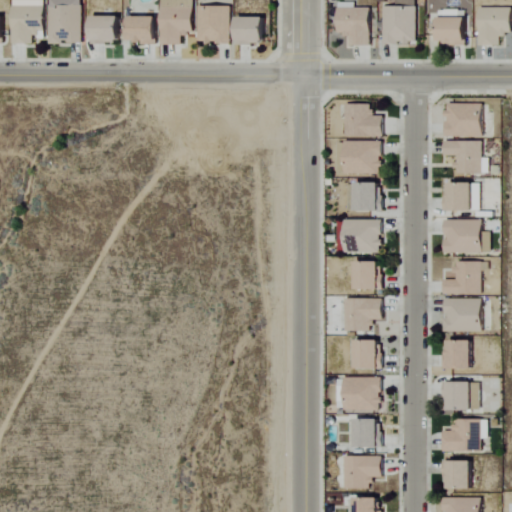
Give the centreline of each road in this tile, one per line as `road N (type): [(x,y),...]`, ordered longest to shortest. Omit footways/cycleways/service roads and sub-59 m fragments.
road 1 (tertiary): [(0,74),(511,76)]
road 2 (residential): [(413,511),(414,77)]
road 3 (tertiary): [(304,511),(304,77)]
